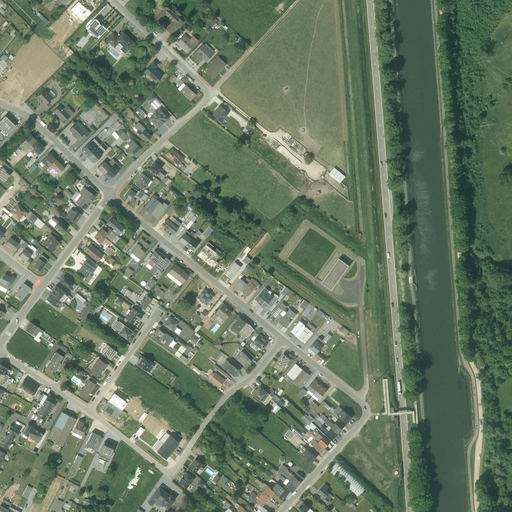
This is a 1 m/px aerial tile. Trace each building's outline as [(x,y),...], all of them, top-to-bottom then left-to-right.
[(73,8),(69,11),(79,21),(89,11),(81,4),(75,10),(73,8)] [(158,7),(153,12),(155,14),(153,16),(159,22),(166,15),(172,21),(165,28),(171,35),(183,22),(164,4),(159,9),(158,7)] [(86,27),(98,38),(106,30),(105,29),(106,28),(102,25),(101,25),(99,23),(99,22),(96,19),(95,19),(94,19),(86,27)] [(120,49),(124,53),(125,54),(128,50),(127,49),(133,43),(133,42),(130,39),(129,40),(128,40),(128,39),(127,38),(126,38),(125,37),(126,36),(123,32),(118,37),(113,32),(106,40),(114,48),(119,43),(123,46),(120,49)] [(184,34),(176,42),(187,52),(198,41),(193,36),(189,39),(184,34)] [(190,56),(198,64),(202,59),(206,62),(213,54),(212,53),(213,51),(205,43),(203,45),(202,44),(190,56)] [(226,64),(218,57),(206,70),(213,77),(226,64)] [(158,65),(153,61),(144,72),(148,77),(149,77),(155,82),(154,83),(155,83),(162,75),(155,68),(158,65)] [(185,85),(180,91),(190,100),(195,95),(185,85)] [(52,98),(44,89),(37,96),(42,102),(41,103),(45,108),(49,104),(48,102),(52,98)] [(156,98),(151,93),(144,99),(149,104),(156,98)] [(53,111),(63,123),(70,115),(69,114),(72,111),(66,105),(63,108),(60,104),(53,111)] [(219,105),(212,115),(221,122),(228,113),(219,105)] [(127,107),(122,112),(128,117),(133,112),(127,107)] [(168,118),(160,108),(155,112),(154,112),(152,113),(152,114),(148,118),(158,127),(162,124),(161,123),(163,121),(164,122),(168,118)] [(0,120),(0,131),(5,137),(17,125),(8,116),(7,117),(5,115),(0,120)] [(81,136),(84,139),(90,133),(78,121),(77,121),(69,130),(72,133),(71,134),(77,140),(81,136)] [(138,122),(133,126),(137,130),(135,133),(142,140),(143,139),(146,142),(152,136),(145,130),(146,129),(138,122)] [(243,130),(249,135),(253,130),(255,127),(249,123),(248,125),(247,125),(243,130)] [(129,135),(122,124),(119,127),(121,129),(119,130),(117,128),(111,134),(116,139),(119,137),(123,141),(129,135)] [(38,142),(30,134),(19,145),(27,153),(38,142)] [(133,138),(131,135),(129,137),(131,139),(127,143),(127,144),(124,146),(126,148),(126,149),(132,156),(140,149),(132,139),(133,138)] [(100,145),(94,138),(81,150),(87,156),(100,145)] [(38,155),(45,148),(38,142),(22,158),(26,163),(31,159),(29,157),(34,152),(38,155)] [(105,150),(100,145),(87,156),(93,162),(102,154),(105,150)] [(171,148),(165,154),(168,158),(169,157),(171,160),(177,166),(184,159),(181,155),(180,156),(175,151),(174,151),(171,148)] [(56,159),(49,152),(41,161),(45,165),(42,168),(44,170),(56,159)] [(104,161),(97,167),(104,174),(115,162),(112,158),(107,163),(104,161)] [(64,167),(56,159),(47,167),(56,176),(64,167)] [(3,184),(7,179),(10,175),(5,171),(6,170),(7,170),(10,167),(4,161),(1,165),(2,166),(0,169),(0,179),(0,180),(0,181),(3,184)] [(167,186),(171,181),(166,177),(165,178),(164,177),(165,176),(161,173),(163,171),(160,169),(162,167),(154,161),(149,168),(162,179),(161,181),(167,186)] [(104,175),(103,175),(109,181),(113,177),(112,176),(121,167),(115,162),(104,174),(104,175)] [(30,172),(37,166),(35,164),(28,170),(30,172)] [(340,182),(346,175),(335,166),(329,173),(340,182)] [(142,173),(135,181),(138,183),(137,185),(142,189),(143,187),(145,189),(147,185),(149,186),(152,182),(150,180),(142,173)] [(144,201),(148,197),(133,185),(124,196),(128,198),(130,200),(135,194),(144,201)] [(80,195),(91,203),(95,196),(83,187),(79,193),(80,195)] [(69,199),(73,196),(66,188),(62,191),(69,199)] [(30,190),(27,193),(35,200),(38,197),(30,190)] [(69,199),(62,191),(59,194),(66,201),(69,199)] [(207,191),(201,200),(206,204),(213,195),(207,191)] [(187,192),(183,197),(188,201),(192,195),(187,192)] [(74,199),(75,201),(75,202),(85,209),(91,203),(80,195),(79,193),(74,199)] [(157,197),(154,194),(143,207),(150,213),(159,201),(155,198),(157,197)] [(157,219),(168,205),(163,202),(162,204),(159,201),(150,213),(157,219)] [(231,202),(228,205),(234,210),(237,207),(231,202)] [(28,213),(17,204),(10,212),(20,222),(21,221),(23,220),(24,220),(24,218),(25,216),(28,213)] [(165,213),(169,215),(175,207),(172,205),(165,213)] [(52,207),(49,210),(55,216),(52,219),(51,218),(48,222),(58,231),(59,230),(62,233),(63,233),(68,226),(58,218),(61,215),(52,207)] [(70,208),(65,216),(71,220),(71,221),(75,224),(82,215),(75,210),(74,211),(70,208)] [(28,218),(33,223),(37,218),(32,213),(28,218)] [(167,230),(176,219),(170,215),(168,218),(167,217),(161,225),(167,230)] [(197,218),(194,216),(185,227),(188,229),(197,218)] [(124,228),(112,217),(106,223),(109,226),(108,227),(117,236),(124,228)] [(188,217),(181,225),(184,228),(191,219),(188,217)] [(44,224),(37,218),(33,223),(40,229),(44,224)] [(181,224),(176,219),(167,230),(173,234),(181,224)] [(12,222),(6,230),(9,232),(15,224),(12,222)] [(110,242),(117,236),(105,225),(99,232),(110,242)] [(209,227),(202,235),(207,238),(213,230),(209,227)] [(179,240),(186,245),(194,234),(191,231),(190,233),(187,231),(179,240)] [(102,241),(107,246),(110,242),(99,232),(94,237),(97,240),(100,244),(102,241)] [(44,240),(42,243),(46,246),(48,247),(47,247),(51,251),(56,245),(57,246),(60,242),(55,238),(50,233),(44,240)] [(198,235),(195,233),(194,234),(186,245),(193,251),(199,244),(195,240),(198,235)] [(21,247),(25,241),(21,238),(18,243),(10,237),(5,244),(12,250),(13,250),(15,247),(18,249),(20,246),(21,247)] [(125,248),(127,249),(129,246),(129,247),(134,241),(131,238),(126,244),(127,245),(125,248)] [(145,241),(141,238),(138,242),(140,244),(139,245),(137,243),(130,251),(139,259),(145,252),(140,248),(142,245),(146,249),(149,245),(145,241)] [(19,255),(26,261),(34,251),(34,252),(36,249),(31,245),(31,246),(25,241),(21,247),(24,249),(19,255)] [(214,246),(208,242),(197,255),(205,261),(213,250),(212,249),(214,246)] [(103,255),(90,243),(84,251),(97,262),(103,255)] [(107,247),(103,251),(110,256),(114,251),(110,247),(109,248),(107,247)] [(218,263),(216,261),(222,253),(216,249),(214,251),(213,250),(205,261),(214,268),(218,263)] [(162,254),(158,251),(156,253),(153,250),(148,257),(151,259),(148,263),(152,267),(162,254)] [(48,260),(41,254),(39,258),(38,258),(33,266),(39,271),(48,260)] [(152,267),(149,271),(152,274),(157,268),(160,271),(169,260),(162,254),(152,267)] [(349,264),(339,257),(321,281),(332,288),(349,264)] [(81,266),(77,272),(86,278),(90,272),(92,273),(96,269),(85,261),(81,265),(81,266)] [(224,275),(230,280),(241,267),(234,262),(224,275)] [(188,275),(174,264),(168,272),(166,275),(179,286),(181,283),(182,283),(188,275)] [(245,267),(241,272),(244,274),(250,267),(248,265),(246,267),(245,267)] [(128,268),(123,274),(128,278),(133,272),(128,268)] [(12,276),(5,273),(0,280),(0,284),(8,289),(16,277),(13,275),(12,276)] [(75,281),(65,273),(60,280),(66,286),(67,286),(73,291),(77,286),(73,283),(75,281)] [(266,285),(274,277),(270,274),(263,283),(266,285)] [(241,278),(235,285),(242,290),(250,279),(248,277),(244,281),(241,278)] [(156,281),(152,278),(147,285),(151,288),(156,281)] [(242,290),(248,296),(258,283),(256,281),(256,280),(253,278),(251,280),(250,279),(242,290)] [(22,300),(30,288),(23,283),(14,295),(22,300)] [(155,293),(153,296),(158,300),(167,289),(162,285),(160,287),(157,285),(152,290),(155,293)] [(69,295),(56,286),(50,293),(63,303),(69,295)] [(263,289),(255,299),(261,304),(272,291),(266,286),(263,289)] [(281,292),(284,295),(290,288),(286,286),(281,292)] [(132,293),(127,289),(123,294),(128,297),(132,293)] [(204,289),(196,298),(206,306),(214,297),(204,289)] [(273,294),(271,292),(261,304),(268,310),(277,298),(277,297),(279,295),(275,292),(273,294)] [(59,308),(63,303),(50,293),(46,298),(59,308)] [(86,300),(76,293),(74,295),(83,303),(86,300)] [(152,299),(146,295),(144,298),(142,297),(140,301),(141,302),(139,305),(144,309),(147,306),(146,306),(149,303),(152,299)] [(124,301),(119,297),(115,302),(120,306),(124,301)] [(287,305),(283,302),(273,314),(276,317),(276,318),(279,321),(279,320),(287,311),(284,309),(287,305)] [(215,313),(224,321),(232,312),(228,309),(229,308),(223,304),(215,313)] [(91,309),(86,305),(79,315),(84,319),(91,309)] [(95,305),(89,313),(92,315),(98,307),(95,305)] [(127,314),(124,317),(133,324),(135,321),(134,320),(136,318),(139,321),(143,315),(131,307),(130,310),(128,309),(125,313),(127,314)] [(279,321),(286,326),(290,321),(288,319),(291,315),(293,317),(297,313),(290,307),(279,321)] [(196,313),(192,318),(199,323),(208,313),(204,310),(200,315),(196,313)] [(237,320),(230,328),(237,334),(240,332),(247,323),(242,319),(243,319),(243,318),(238,314),(234,318),(237,320)] [(169,317),(164,325),(174,331),(176,327),(175,327),(178,323),(177,322),(179,320),(174,316),(172,319),(169,317)] [(306,324),(300,319),(290,330),(297,336),(306,325),(305,325),(306,324)] [(119,322),(116,320),(111,327),(113,329),(121,335),(119,337),(125,342),(129,345),(131,342),(127,339),(133,331),(119,321),(119,322)] [(30,322),(25,329),(35,336),(39,331),(42,333),(44,331),(30,322)] [(316,327),(309,322),(297,336),(304,342),(305,342),(313,331),(316,327)] [(253,328),(247,323),(240,332),(247,337),(249,334),(253,328)] [(202,326),(199,324),(193,330),(196,333),(202,326)] [(342,325),(339,329),(341,331),(346,334),(349,330),(342,325)] [(159,329),(153,336),(159,341),(162,338),(166,341),(164,344),(167,346),(173,338),(165,332),(163,334),(162,332),(159,329)] [(262,349),(269,341),(268,341),(263,337),(259,333),(256,331),(252,337),(254,339),(253,341),(262,349)] [(324,344),(331,334),(328,332),(322,339),(319,336),(316,339),(316,338),(310,346),(317,352),(321,347),(324,350),(327,346),(324,344)] [(194,334),(189,339),(195,344),(200,336),(196,333),(194,334)] [(107,344),(101,352),(112,359),(117,351),(107,344)] [(63,356),(56,351),(50,360),(46,367),(54,372),(61,363),(59,362),(63,356)] [(236,358),(246,367),(252,359),(242,351),(236,358)] [(290,358),(283,352),(276,361),(277,361),(273,365),(280,371),(290,358)] [(139,359),(136,363),(146,371),(147,371),(148,372),(153,366),(151,364),(151,363),(142,356),(140,360),(139,359)] [(105,368),(107,365),(98,358),(89,372),(97,377),(104,367),(105,368)] [(240,370),(226,360),(221,366),(235,376),(240,370)] [(287,372),(294,378),(302,368),(296,362),(287,372)] [(0,364),(0,372),(4,374),(4,373),(8,375),(10,370),(4,367),(4,366),(0,364)] [(201,372),(192,364),(189,367),(199,374),(201,372)] [(294,378),(293,379),(300,385),(310,373),(302,368),(294,378)] [(0,372),(0,378),(6,382),(9,376),(8,375),(4,373),(4,374),(0,372)] [(214,374),(212,372),(208,376),(211,378),(210,379),(220,387),(225,381),(215,373),(214,374)] [(68,379),(62,375),(59,380),(64,384),(68,379)] [(266,383),(270,379),(265,375),(262,380),(266,383)] [(307,390),(312,394),(321,383),(315,378),(314,378),(307,387),(309,388),(307,390)] [(81,388),(78,393),(85,398),(95,384),(88,379),(82,388),(81,388)] [(327,388),(321,383),(312,394),(318,399),(319,397),(320,397),(327,388)] [(255,387),(252,391),(263,400),(269,393),(268,393),(268,392),(260,385),(257,389),(255,387)] [(307,390),(303,387),(297,394),(302,398),(303,396),(307,390)] [(108,400),(119,408),(125,401),(113,392),(109,399),(110,399),(109,401),(108,400)] [(56,401),(47,396),(44,401),(54,406),(56,401)] [(318,404),(312,399),(308,404),(314,410),(318,404)] [(331,406),(324,399),(321,402),(329,409),(331,406)] [(116,419),(122,410),(119,408),(108,400),(105,404),(102,408),(112,416),(116,419)] [(53,406),(44,401),(41,405),(51,410),(53,406)] [(41,405),(39,410),(48,415),(51,410),(41,405)] [(342,408),(337,413),(347,422),(352,416),(342,408)] [(39,410),(36,414),(45,420),(48,415),(39,410)] [(75,418),(75,417),(72,415),(71,416),(66,414),(66,412),(64,411),(63,412),(61,411),(47,438),(62,445),(75,419),(75,418)] [(329,424),(338,432),(342,427),(335,421),(334,423),(322,412),(319,415),(329,424)] [(304,414),(312,421),(314,418),(309,413),(308,415),(305,413),(304,414)] [(304,414),(301,416),(309,424),(312,421),(304,414)] [(84,423),(78,420),(73,432),(71,434),(81,439),(82,436),(87,427),(83,425),(84,423)] [(334,437),(338,432),(329,424),(327,426),(323,423),(320,426),(330,435),(330,434),(334,437)] [(33,427),(28,424),(22,433),(28,436),(33,427)] [(8,430),(10,431),(14,434),(19,437),(20,434),(18,433),(19,430),(13,426),(10,425),(7,430),(8,430)] [(295,433),(301,438),(304,435),(295,428),(294,427),(292,429),(290,427),(290,428),(295,433)] [(37,430),(33,428),(28,436),(32,439),(37,430)] [(289,428),(284,433),(291,438),(295,433),(290,428),(289,428)] [(310,429),(308,431),(311,434),(324,447),(329,442),(315,428),(312,431),(310,429)] [(43,433),(37,430),(32,439),(38,442),(43,433)] [(100,436),(91,432),(85,445),(94,450),(100,436)] [(165,432),(159,440),(172,451),(175,447),(174,447),(176,444),(177,445),(179,442),(165,432)] [(2,439),(11,444),(14,438),(12,437),(8,434),(6,433),(5,433),(3,438),(2,439)] [(324,447),(311,434),(307,439),(320,451),(324,447)] [(11,444),(2,439),(0,442),(0,445),(7,449),(11,444)] [(166,459),(172,451),(159,440),(152,448),(166,459)] [(102,447),(97,457),(108,462),(112,451),(112,452),(114,446),(104,442),(102,447)] [(316,456),(303,445),(299,450),(312,461),(316,456)] [(195,459),(189,466),(196,472),(200,468),(202,470),(205,467),(195,459)] [(338,459),(329,469),(358,495),(367,486),(338,459)] [(297,485),(304,476),(297,471),(294,474),(289,470),(287,467),(282,463),(278,470),(297,485)] [(271,466),(270,468),(273,470),(272,470),(279,475),(281,473),(271,466)] [(194,479),(186,473),(184,476),(184,477),(182,479),(181,479),(179,482),(187,489),(194,479)] [(297,485),(281,473),(279,476),(284,480),(283,481),(286,483),(285,485),(288,487),(293,490),(297,485)] [(223,476),(220,480),(227,485),(230,481),(228,479),(223,476)] [(263,482),(257,477),(255,479),(261,483),(263,485),(261,488),(263,490),(262,491),(262,492),(268,498),(275,490),(268,484),(264,481),(263,482)] [(200,479),(197,484),(201,488),(205,483),(200,479)] [(76,493),(79,486),(72,483),(69,490),(76,493)] [(289,491),(280,483),(274,489),(276,491),(283,499),(289,491)] [(325,483),(318,491),(321,494),(320,496),(327,502),(327,501),(329,502),(331,500),(330,498),(333,495),(326,488),(329,486),(325,483)] [(204,484),(200,490),(204,493),(208,488),(204,484)] [(169,495),(159,487),(147,502),(152,505),(153,503),(160,508),(162,505),(169,495)] [(246,488),(244,491),(250,495),(250,494),(256,499),(262,492),(260,490),(257,494),(252,490),(251,491),(248,488),(247,489),(246,488)] [(262,492),(256,499),(262,505),(268,498),(262,492)] [(170,495),(169,495),(162,505),(167,509),(175,498),(170,495)] [(228,495),(226,498),(234,504),(236,501),(228,495)] [(347,497),(344,500),(351,506),(351,505),(354,508),(357,506),(354,503),(347,497)] [(5,511),(9,506),(11,503),(3,499),(0,504),(0,511),(5,511)] [(57,511),(62,502),(57,499),(52,511),(55,511),(57,511)] [(308,511),(315,511),(304,501),(299,506),(305,511),(306,510),(308,511)] [(250,511),(251,511),(240,503),(237,508),(239,510),(237,511),(250,511)] [(254,508),(247,503),(244,506),(251,511),(254,508)]
